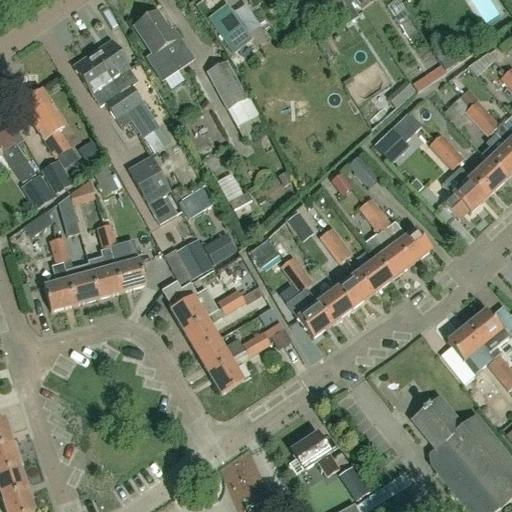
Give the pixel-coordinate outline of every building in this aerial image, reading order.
[(323,0),(334,16),(353,4),(349,0),(323,0)] [(352,0),(360,12),(376,2),(374,0),(352,0)] [(225,7),(207,20),(233,56),(251,43),(225,7)] [(171,29),(167,31),(156,14),(133,29),(151,57),(145,61),(161,85),(195,63),(171,29)] [(110,45),(94,56),(132,124),(143,145),(145,143),(143,140),(158,130),(131,90),(138,85),(129,72),(110,45)] [(473,54),(468,46),(458,52),(462,60),(473,54)] [(120,131),(132,124),(94,56),(73,70),(100,110),(104,107),(120,131)] [(366,95),(396,74),(384,57),(354,78),(366,95)] [(445,73),(458,64),(453,57),(440,66),(445,73)] [(248,101),(225,63),(204,75),(227,113),(248,101)] [(511,94),(511,93),(511,71),(500,83),(511,94)] [(395,111),(415,94),(406,84),(387,101),(395,111)] [(504,118),(511,111),(511,104),(501,89),(490,98),(504,118)] [(475,128),(487,116),(476,105),(478,103),(468,93),(459,101),(469,112),(464,117),(475,128)] [(65,130),(58,119),(41,94),(19,109),(36,134),(54,162),(71,151),(59,134),(65,130)] [(459,101),(450,109),(461,120),(464,117),(469,112),(459,101)] [(492,140),(485,147),(488,151),(480,158),(487,164),(505,184),(511,177),(511,154),(505,147),(492,134),(498,128),(487,116),(475,128),(486,140),(490,138),(492,140)] [(0,160),(3,158),(22,186),(35,177),(17,150),(25,145),(11,123),(1,129),(0,126),(0,160)] [(511,136),(501,125),(498,128),(492,134),(505,147),(511,154),(511,136)] [(169,146),(158,130),(143,140),(145,143),(143,145),(151,157),(169,146)] [(391,132),(373,149),(388,164),(406,147),(404,145),(391,132)] [(440,161),(451,150),(441,139),(429,150),(440,161)] [(464,163),(451,150),(440,161),(452,174),(464,163)] [(347,169),(368,192),(381,180),(359,157),(347,169)] [(170,196),(152,163),(129,176),(158,226),(174,217),(165,200),(170,196)] [(487,164),(469,181),(488,200),(505,184),(487,164)] [(57,169),(43,177),(53,195),(53,196),(54,198),(69,189),(57,169)] [(92,177),(104,199),(118,192),(106,169),(92,177)] [(488,200),(459,170),(441,188),(451,199),(442,207),(455,221),(464,213),(469,218),(488,200)] [(282,190),(290,186),(285,175),(276,180),(282,190)] [(230,177),(216,184),(237,223),(256,213),(248,196),(242,199),(230,177)] [(352,192),(341,177),(330,185),(341,200),(352,192)] [(409,187),(417,195),(422,189),(415,182),(409,187)] [(95,202),(89,183),(69,197),(72,209),(95,202)] [(200,214),(191,197),(181,203),(190,220),(200,214)] [(72,209),(69,198),(58,207),(62,221),(74,217),(72,209)] [(215,201),(199,210),(209,227),(225,218),(215,201)] [(371,202),(357,212),(367,226),(369,224),(381,215),(371,202)] [(48,214),(22,231),(31,243),(52,228),(48,214)] [(369,224),(367,226),(376,237),(363,246),(375,262),(391,283),(411,269),(384,233),(391,228),(381,215),(369,224)] [(297,216),(287,223),(296,235),(306,228),(297,216)] [(394,225),(391,228),(384,233),(411,269),(431,254),(415,232),(405,239),(394,225)] [(107,242),(114,240),(111,228),(96,233),(98,242),(106,240),(107,242)] [(328,254),(342,244),(332,232),(319,242),(328,254)] [(121,296),(109,253),(117,251),(114,240),(107,242),(106,240),(98,242),(102,253),(100,253),(102,259),(87,263),(88,267),(98,302),(121,296)] [(62,241),(48,245),(51,255),(59,253),(59,255),(66,253),(62,241)] [(227,257),(217,241),(203,250),(212,266),(227,257)] [(213,273),(195,242),(174,255),(193,285),(213,273)] [(282,260),(288,255),(278,243),(272,248),(282,260)] [(250,255),(261,270),(277,258),(267,244),(250,255)] [(352,258),(342,244),(328,254),(338,268),(352,258)] [(50,270),(55,286),(43,289),(50,315),(74,309),(64,273),(62,265),(68,264),(66,253),(59,255),(59,253),(51,255),(56,268),(50,270)] [(289,283),(302,274),(292,261),(286,266),(279,271),(289,283)] [(391,283),(375,262),(355,277),(371,298),(391,283)] [(114,270),(121,296),(146,289),(138,263),(114,270)] [(74,309),(98,302),(88,267),(64,273),(74,309)] [(302,274),(289,283),(299,296),(295,300),(306,314),(296,321),(312,343),(332,328),(311,300),(311,299),(306,292),(313,287),(302,274)] [(355,277),(336,291),(352,313),(371,298),(355,277)] [(178,284),(177,284),(161,294),(172,312),(169,313),(182,335),(205,321),(209,318),(209,319),(217,314),(204,292),(196,297),(190,287),(189,285),(181,290),(178,284)] [(220,312),(217,314),(209,319),(214,326),(245,307),(246,309),(263,299),(259,291),(255,293),(254,292),(241,300),(238,294),(237,295),(229,300),(232,305),(230,307),(233,312),(224,317),(221,312),(220,312)] [(321,292),(311,299),(311,300),(332,328),(352,313),(336,291),(326,299),(321,292)] [(229,300),(237,295),(237,294),(216,306),(220,312),(221,312),(224,317),(233,312),(230,307),(232,305),(229,300)] [(277,322),(270,311),(259,318),(265,328),(277,322)] [(497,352),(508,342),(485,314),(465,330),(493,364),(486,370),(497,383),(510,372),(498,357),(500,356),(497,352)] [(218,342),(205,321),(182,335),(195,356),(218,342)] [(283,332),(279,326),(268,333),(272,339),(283,332)] [(486,370),(493,364),(492,363),(482,350),(474,340),(465,330),(446,345),(450,351),(440,359),(463,388),(473,381),(473,380),(479,375),(486,370)] [(283,332),(272,339),(269,340),(277,353),(291,345),(283,332)] [(266,343),(262,336),(253,341),(257,348),(255,349),(258,354),(259,356),(270,350),(266,343)] [(218,342),(195,356),(207,377),(230,363),(246,354),(249,360),(258,354),(255,349),(257,348),(253,341),(241,349),(237,343),(223,352),(218,342)] [(230,363),(207,377),(220,399),(243,385),(230,363)] [(511,373),(510,372),(497,383),(506,395),(511,390),(511,373)] [(463,511),(498,511),(499,511),(500,511),(511,501),(511,466),(474,419),(461,429),(438,401),(411,423),(434,452),(427,457),(438,471),(434,475),(463,511)] [(0,422),(0,448),(11,445),(4,421),(0,422)] [(289,467),(295,478),(315,465),(326,481),(339,472),(317,438),(291,455),(296,462),(289,467)] [(0,474),(19,468),(19,467),(22,466),(18,454),(15,455),(11,445),(0,448),(0,474)] [(27,492),(19,468),(0,474),(0,497),(1,500),(27,492)] [(367,492),(355,475),(344,482),(355,500),(367,492)] [(368,511),(372,511),(411,486),(404,475),(363,503),(368,511)] [(33,511),(27,492),(1,500),(4,511),(33,511)]
